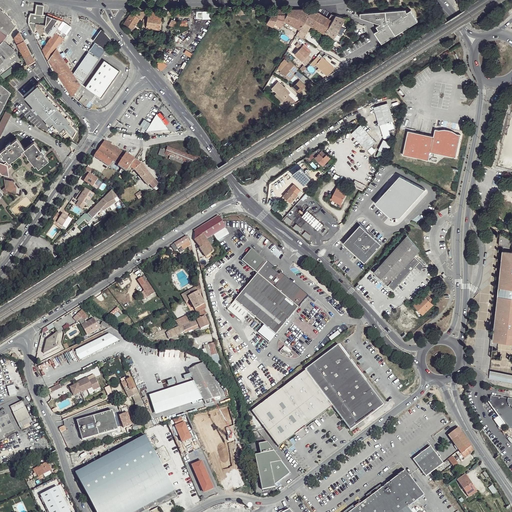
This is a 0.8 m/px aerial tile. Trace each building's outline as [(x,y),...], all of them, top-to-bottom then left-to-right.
[(45,5),(38,5),(37,14),(44,14),(45,5)] [(1,9),(0,8),(0,73),(11,66),(20,58),(16,51),(4,40),(15,26),(11,19),(5,13),(1,9)] [(195,9),(196,18),(211,17),(210,8),(195,9)] [(312,9),(275,9),(269,21),(278,26),(281,27),(284,22),(300,29),(305,21),(312,9)] [(320,13),(312,9),(305,21),(310,23),(311,24),(313,25),(320,13)] [(362,17),(381,24),(376,27),(377,30),(376,31),(383,43),(418,21),(411,10),(407,12),(406,9),(363,12),(362,17)] [(144,11),(132,12),(124,24),(132,29),(144,11)] [(164,11),(148,11),(147,23),(146,27),(160,29),(164,11)] [(35,34),(37,33),(36,26),(40,34),(43,33),(45,31),(52,36),(58,28),(63,21),(51,16),(44,14),(37,14),(31,13),(30,18),(29,23),(34,32),(35,34)] [(333,21),(320,13),(313,25),(314,26),(325,33),(326,32),(333,21)] [(345,18),(336,15),(333,21),(326,32),(334,37),(338,39),(342,33),(343,34),(348,25),(348,24),(349,22),(347,21),(348,19),(345,18)] [(177,22),(171,19),(169,25),(175,27),(177,22)] [(310,23),(305,21),(300,29),(299,31),(297,34),(303,38),(310,27),(313,28),(314,26),(313,25),(311,24),(310,23)] [(66,34),(58,28),(52,36),(48,42),(43,50),(60,81),(72,95),(80,84),(73,73),(57,48),(66,34)] [(112,41),(101,30),(92,43),(93,44),(73,73),(80,84),(112,41)] [(35,61),(19,32),(14,37),(19,47),(24,55),(29,64),(35,61)] [(311,52),(303,45),(296,53),(304,60),(310,54),(311,52)] [(19,47),(16,51),(20,58),(24,55),(19,47)] [(312,57),(310,54),(304,60),(306,63),(312,57)] [(321,59),(318,56),(311,64),(314,67),(316,65),(326,74),(328,76),(335,68),(323,56),(321,59)] [(105,60),(86,86),(101,97),(120,71),(105,60)] [(156,65),(161,70),(166,65),(161,60),(156,65)] [(298,67),(290,60),(281,70),(288,78),(294,72),(298,67)] [(326,74),(316,65),(314,67),(313,68),(323,77),(326,74)] [(14,71),(11,66),(0,73),(0,74),(4,78),(14,71)] [(46,96),(54,90),(49,81),(40,88),(46,96)] [(290,92),(278,81),(271,88),(276,92),(283,99),(281,101),(286,107),(295,102),(288,95),(290,92)] [(304,87),(298,82),(292,86),(299,93),(304,87)] [(0,114),(10,94),(0,84),(0,94),(1,96),(0,97),(0,114)] [(55,108),(64,101),(55,90),(46,98),(55,108)] [(283,99),(276,92),(274,95),(281,101),(283,99)] [(44,126),(52,114),(45,109),(37,122),(44,126)] [(0,135),(11,114),(6,110),(0,121),(0,135)] [(167,125),(157,113),(146,131),(166,128),(167,125)] [(434,137),(408,131),(403,155),(429,161),(430,153),(456,158),(461,136),(435,130),(434,137)] [(25,148),(17,138),(11,143),(10,142),(6,146),(7,146),(0,151),(2,154),(1,156),(4,160),(5,159),(7,162),(3,164),(0,162),(0,174),(1,175),(8,176),(7,169),(11,166),(9,162),(13,159),(13,160),(23,152),(22,151),(24,150),(28,155),(27,156),(35,166),(36,165),(39,168),(49,159),(45,153),(46,153),(42,149),(41,149),(34,141),(25,148)] [(135,160),(104,141),(97,151),(113,162),(121,167),(127,171),(130,168),(129,167),(135,160)] [(196,159),(168,149),(165,155),(190,164),(193,165),(196,159)] [(320,149),(308,156),(312,160),(315,156),(316,157),(322,151),(320,149)] [(113,162),(97,151),(94,157),(110,168),(113,162)] [(322,151),(316,157),(324,165),(331,158),(328,154),(326,156),(322,151)] [(141,164),(135,160),(129,167),(130,168),(134,169),(141,164)] [(150,175),(142,163),(141,164),(134,169),(141,178),(144,176),(146,178),(150,175)] [(91,170),(87,167),(83,173),(87,176),(83,181),(92,187),(97,180),(89,174),(91,170)] [(127,171),(121,167),(118,173),(124,177),(127,171)] [(144,176),(141,178),(144,182),(147,186),(149,185),(153,189),(158,185),(154,180),(150,175),(146,178),(144,176)] [(313,175),(308,180),(314,185),(319,180),(313,175)] [(400,177),(376,204),(391,218),(392,217),(394,219),(394,221),(397,221),(396,216),(397,216),(400,218),(425,190),(400,177)] [(0,189),(0,188),(0,196),(1,196),(0,195),(0,193),(3,192),(5,194),(8,191),(15,194),(16,186),(11,180),(4,179),(4,187),(0,189)] [(294,185),(284,195),(291,203),(299,196),(297,195),(301,191),(294,185)] [(339,186),(331,200),(340,205),(348,191),(339,186)] [(93,194),(85,188),(77,199),(78,200),(76,204),(82,208),(84,205),(86,205),(93,194)] [(111,190),(88,214),(92,219),(101,210),(102,212),(120,199),(111,190)] [(329,199),(328,202),(340,209),(342,206),(340,205),(331,200),(329,199)] [(53,220),(57,222),(63,226),(69,217),(63,213),(61,216),(57,213),(53,220)] [(288,219),(296,225),(299,220),(292,215),(288,219)] [(198,245),(200,249),(205,257),(214,251),(208,243),(211,241),(209,238),(213,235),(226,227),(219,216),(195,232),(195,241),(198,245)] [(359,224),(342,243),(364,262),(381,243),(359,224)] [(407,235),(374,272),(394,290),(416,266),(420,261),(415,256),(420,250),(407,235)] [(511,239),(501,235),(500,245),(511,247),(511,239)] [(190,242),(187,237),(174,244),(171,246),(174,252),(178,250),(177,249),(181,247),(183,250),(190,246),(190,242)] [(251,249),(241,261),(256,274),(234,301),(244,309),(248,312),(265,326),(266,327),(274,333),(275,334),(298,307),(308,295),(280,273),(279,275),(271,285),(264,279),(272,270),(273,268),(251,249)] [(504,250),(499,249),(491,331),(496,332),(504,250)] [(511,250),(504,250),(496,332),(495,340),(511,341),(511,250)] [(420,261),(416,266),(420,270),(424,266),(420,261)] [(272,270),(264,279),(271,285),(279,275),(272,270)] [(376,274),(374,276),(386,287),(388,285),(376,274)] [(145,284),(142,286),(144,291),(145,291),(144,292),(147,297),(154,292),(147,282),(145,284)] [(189,293),(183,297),(185,302),(189,300),(194,309),(199,307),(204,303),(197,291),(190,295),(189,293)] [(427,294),(415,306),(423,314),(433,305),(431,303),(433,300),(427,294)] [(234,301),(227,309),(241,321),(248,312),(244,309),(234,301)] [(82,310),(74,318),(77,322),(79,320),(87,335),(100,329),(94,319),(87,323),(85,321),(88,317),(82,310)] [(186,316),(176,321),(179,326),(189,321),(186,316)] [(204,316),(196,320),(200,329),(208,325),(204,316)] [(179,326),(165,333),(168,339),(182,333),(181,330),(187,327),(187,326),(192,323),(191,321),(190,321),(189,321),(179,326)] [(265,326),(259,333),(269,342),(275,334),(274,333),(266,327),(265,326)] [(46,357),(69,348),(67,343),(63,344),(62,342),(60,342),(54,328),(43,333),(49,346),(43,348),(46,357)] [(110,333),(76,351),(81,359),(120,340),(110,333)] [(265,348),(268,344),(263,338),(259,342),(265,348)] [(511,341),(495,340),(493,358),(511,360),(511,341)] [(349,360),(337,343),(305,369),(316,384),(349,360)] [(281,349),(278,353),(281,356),(282,355),(285,358),(285,357),(289,360),(291,358),(288,354),(281,349)] [(349,360),(316,384),(331,405),(349,429),(383,404),(368,385),(349,360)] [(203,364),(189,371),(194,382),(204,400),(205,402),(220,397),(203,364)] [(300,429),(331,405),(305,369),(252,411),(278,446),(300,429)] [(511,374),(490,369),(489,378),(511,382),(511,374)] [(76,384),(69,387),(73,395),(80,392),(80,393),(91,387),(93,390),(99,387),(95,378),(88,381),(87,378),(76,383),(76,384)] [(131,379),(122,383),(128,396),(134,393),(137,391),(136,388),(135,388),(131,379)] [(186,405),(204,400),(194,382),(179,387),(186,405)] [(7,386),(10,395),(17,393),(14,384),(7,386)] [(370,384),(368,385),(383,404),(384,404),(370,384)] [(186,405),(179,387),(149,396),(156,415),(186,405)] [(137,391),(134,393),(147,422),(133,426),(134,431),(146,427),(147,428),(153,426),(137,391)] [(511,398),(490,396),(489,401),(508,428),(511,428),(511,398)] [(23,401),(10,407),(13,413),(26,407),(23,401)] [(5,409),(0,411),(0,437),(15,431),(5,409)] [(112,410),(76,421),(82,440),(118,429),(112,410)] [(125,414),(120,416),(124,427),(129,425),(128,421),(127,417),(125,414)] [(236,418),(223,424),(224,427),(225,429),(237,423),(236,418)] [(458,427),(454,421),(444,429),(448,435),(458,427)] [(184,424),(175,427),(182,443),(191,439),(184,424)] [(218,430),(212,433),(219,447),(231,440),(225,429),(224,427),(218,430)] [(458,427),(448,435),(452,441),(462,434),(458,427)] [(144,433),(74,470),(96,511),(145,511),(177,495),(144,433)] [(462,434),(452,441),(459,451),(469,443),(462,434)] [(267,442),(259,444),(260,454),(255,455),(262,489),(275,486),(275,484),(270,463),(281,461),(267,442)] [(469,443),(459,451),(464,458),(474,450),(469,443)] [(431,446),(414,459),(426,476),(444,462),(431,446)] [(453,457),(449,460),(453,466),(457,464),(453,457)] [(213,488),(201,459),(190,464),(202,493),(213,488)] [(281,461),(270,463),(275,484),(290,473),(281,461)] [(47,462),(33,469),(35,473),(37,472),(39,477),(51,470),(47,462)] [(412,511),(411,510),(409,507),(425,494),(406,469),(348,511),(412,511)] [(258,473),(253,475),(256,486),(261,484),(258,473)] [(465,475),(457,480),(467,495),(475,489),(465,475)]
